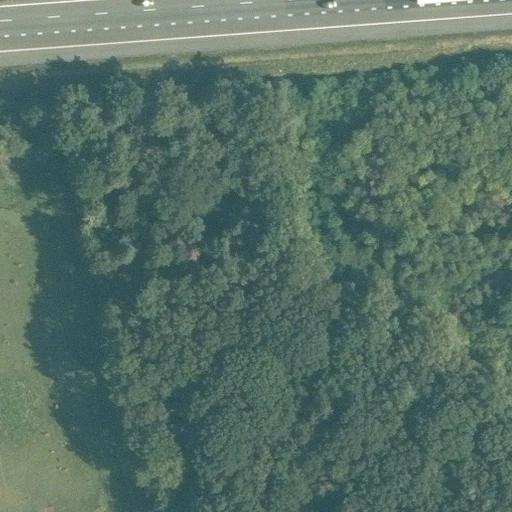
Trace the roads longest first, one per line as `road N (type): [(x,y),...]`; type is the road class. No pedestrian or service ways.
road 1 (track): [(159,511),(80,200),(70,124)]
road 2 (motorway): [(0,20),(280,0)]
